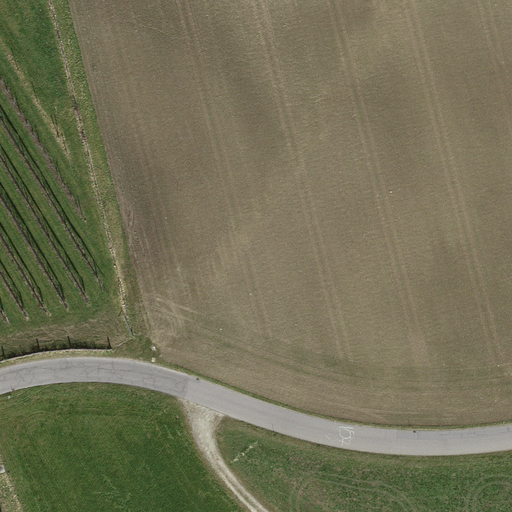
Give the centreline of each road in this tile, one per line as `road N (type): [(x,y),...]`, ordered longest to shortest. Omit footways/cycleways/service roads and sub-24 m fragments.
road 1 (unclassified): [(511,436),(399,440),(84,362),(0,374)]
road 2 (track): [(266,511),(204,437),(191,394)]
